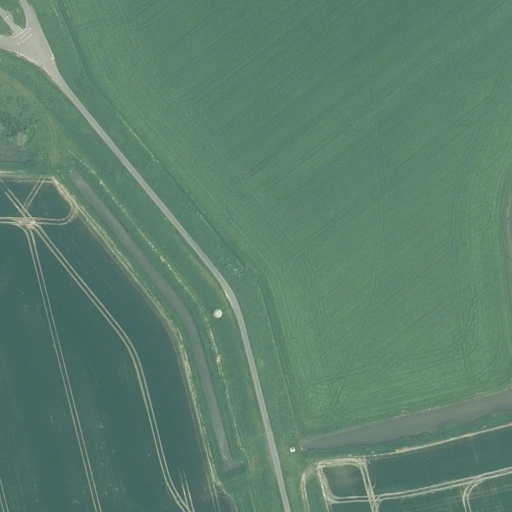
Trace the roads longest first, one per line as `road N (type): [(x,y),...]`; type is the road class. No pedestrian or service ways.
road 1 (unclassified): [(286,511),(228,291),(26,43)]
road 2 (track): [(0,71),(70,134),(204,312),(258,511)]
